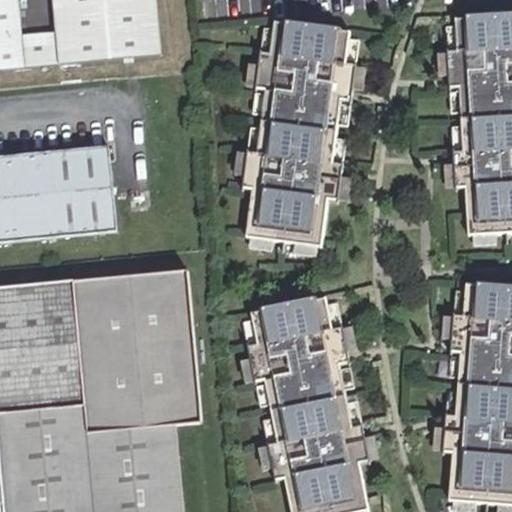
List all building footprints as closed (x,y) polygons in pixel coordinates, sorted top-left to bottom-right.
[(0,0),(0,67),(22,65),(20,34),(16,0),(0,0)] [(158,54),(153,0),(53,0),(56,31),(59,62),(158,54)] [(511,13),(463,17),(463,18),(454,19),(456,56),(446,56),(448,93),(458,92),(462,156),(452,156),(455,193),(465,192),(468,240),(511,237),(511,13)] [(326,200),(336,202),(341,165),(331,164),(339,101),(349,102),(354,66),(344,64),(349,28),(339,27),(340,25),(282,18),(282,19),(273,18),(268,55),(258,53),(253,90),(264,91),(255,154),(245,153),(241,189),(251,191),(245,238),(320,248),(326,200)] [(59,62),(56,31),(20,34),(22,65),(59,62)] [(0,239),(114,229),(107,145),(0,155),(0,239)] [(208,511),(189,271),(0,285),(0,483),(2,511),(208,511)] [(511,279),(475,278),(475,279),(465,279),(463,315),(453,315),(451,352),(461,352),(458,415),(447,415),(445,452),(455,452),(453,500),(511,503),(511,279)] [(361,427),(351,429),(339,367),(349,365),(341,329),(331,331),(324,295),(315,296),(315,295),(258,306),(259,308),(250,310),(257,346),(247,348),(254,384),(264,382),(276,444),(266,446),(274,482),(284,480),(290,511),(365,511),(368,511),(358,465),(368,463),(361,427)]
